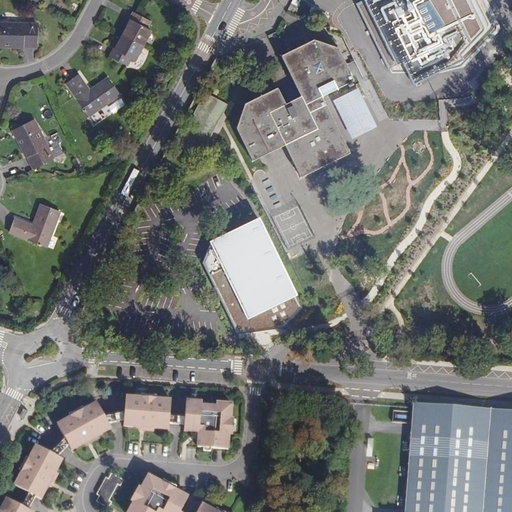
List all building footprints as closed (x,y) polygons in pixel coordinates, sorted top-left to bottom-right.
[(459,63),(455,57),(483,29),(467,0),(365,0),(357,4),(390,73),(400,72),(409,88),(459,63)] [(297,10),(298,6),(292,3),(288,11),(293,13),(295,9),(297,10)] [(123,35),(143,46),(151,31),(146,29),(150,22),(133,13),(129,20),(130,21),(123,35)] [(38,24),(0,22),(0,45),(38,46),(38,24)] [(135,61),(143,46),(123,35),(115,50),(114,49),(110,56),(127,65),(131,59),(135,61)] [(355,80),(339,47),(315,38),(282,55),(301,96),(286,103),(278,87),(246,103),(242,115),(237,127),(253,160),(286,144),(302,177),(350,153),(323,95),(355,80)] [(91,90),(80,74),(68,83),(91,116),(121,94),(109,77),(91,90)] [(176,149),(199,161),(229,104),(206,92),(176,149)] [(16,130),(36,169),(56,158),(36,120),(16,130)] [(40,204),(33,225),(15,218),(9,232),(47,246),(60,211),(40,204)] [(236,335),(281,326),(289,317),(299,306),(292,295),(253,211),(205,237),(208,243),(200,262),(236,335)] [(130,275),(122,288),(133,295),(141,282),(130,275)] [(511,315),(511,291),(501,308),(511,315)] [(126,396),(125,412),(125,421),(125,426),(170,429),(170,424),(171,416),(172,399),(126,396)] [(187,400),(186,417),(186,425),(185,431),(200,431),(198,447),(229,449),(233,403),(217,402),(217,406),(203,405),(203,401),(187,400)] [(109,423),(105,417),(97,402),(58,424),(66,439),(70,446),(72,451),(112,428),(109,423)] [(511,511),(511,411),(414,403),(409,466),(406,466),(406,461),(397,461),(400,426),(404,426),(405,422),(400,422),(401,409),(382,408),(376,479),(368,478),(366,510),(389,511),(391,480),(395,481),(396,465),(400,465),(400,469),(409,470),(407,496),(399,495),(397,511),(511,511)] [(322,421),(323,407),(316,407),(315,421),(322,421)] [(125,421),(125,412),(105,417),(109,423),(125,421)] [(186,417),(171,416),(170,424),(186,425),(186,417)] [(70,446),(66,439),(51,452),(59,457),(70,446)] [(59,457),(51,452),(37,445),(16,485),(29,492),(37,496),(42,499),(64,459),(59,457)] [(97,501),(110,507),(113,502),(110,500),(119,484),(122,486),(125,480),(112,473),(110,478),(107,477),(98,494),(100,495),(97,501)] [(181,511),(182,511),(189,497),(150,475),(129,511),(181,511)] [(37,496),(29,492),(22,506),(29,510),(37,496)] [(33,511),(29,510),(22,506),(8,498),(0,511),(33,511)]
